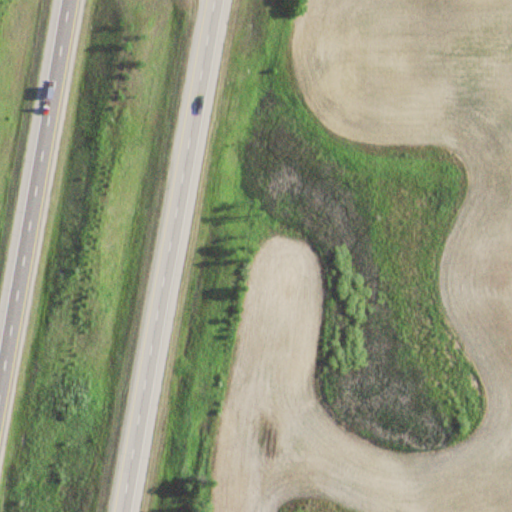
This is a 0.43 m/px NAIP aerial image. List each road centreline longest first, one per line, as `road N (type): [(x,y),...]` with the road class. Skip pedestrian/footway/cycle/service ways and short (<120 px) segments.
road 1 (motorway): [(122,511),(215,0)]
road 2 (motorway): [(67,0),(0,359)]
